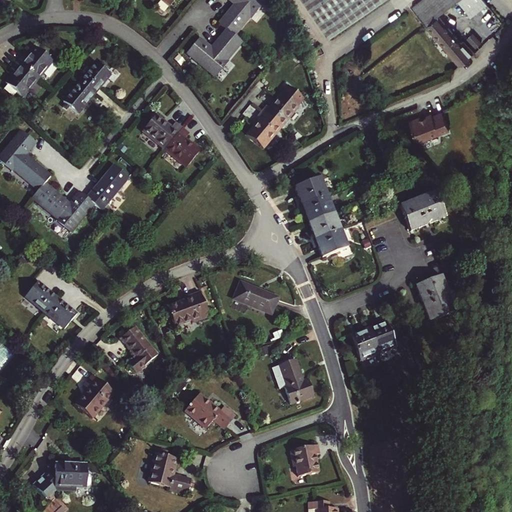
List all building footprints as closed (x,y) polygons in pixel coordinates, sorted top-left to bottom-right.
[(234,35),(250,16),(262,2),(260,0),(230,0),(235,4),(237,6),(235,9),(232,7),(219,23),(227,30),(234,35)] [(300,0),(331,41),(386,0),(300,0)] [(461,0),(474,15),(489,2),(487,0),(421,0),(414,7),(416,10),(429,26),(440,16),(459,0),(461,0)] [(250,16),(252,18),(264,3),(262,2),(250,16)] [(462,63),(475,51),(465,40),(462,42),(440,16),(429,26),(462,63)] [(213,75),(225,60),(241,41),(234,35),(227,30),(214,45),(216,46),(213,49),(211,48),(198,38),(186,52),(213,75)] [(474,31),(468,36),(477,46),(482,41),(474,31)] [(18,61),(39,79),(54,60),(38,46),(28,58),(23,54),(18,61)] [(213,75),(215,77),(227,62),(225,60),(213,75)] [(40,90),(34,85),(39,79),(18,61),(12,67),(16,71),(7,82),(9,84),(8,85),(8,86),(8,88),(8,89),(9,91),(11,92),(12,92),(14,92),(15,91),(16,90),(25,97),(27,98),(29,99),(30,99),(32,98),(33,97),(40,90)] [(81,81),(95,93),(111,74),(97,62),(81,81)] [(34,85),(40,90),(45,83),(39,79),(34,85)] [(64,101),(78,113),(95,93),(81,81),(64,101)] [(263,112),(282,128),(300,108),(283,93),(271,108),(268,105),(263,112)] [(418,142),(451,130),(443,110),(431,114),(431,112),(409,120),(418,142)] [(248,135),(265,149),(282,128),(263,112),(257,118),(260,120),(248,135)] [(141,135),(162,153),(180,131),(174,125),(170,130),(156,118),(141,135)] [(45,183),(52,175),(27,155),(37,142),(22,130),(0,157),(14,169),(39,190),(45,183)] [(162,153),(184,171),(198,153),(182,141),(186,136),(180,131),(162,153)] [(377,139),(380,147),(391,142),(388,134),(377,139)] [(384,154),(394,150),(392,145),(382,149),(384,154)] [(0,160),(13,171),(14,169),(0,157),(0,156),(0,160)] [(95,203),(102,209),(129,177),(114,164),(95,188),(87,197),(95,203)] [(303,204),(328,194),(321,176),(296,186),(303,204)] [(58,217),(74,230),(95,203),(87,197),(81,191),(70,203),(45,183),(39,190),(33,197),(58,217)] [(411,230),(447,217),(437,192),(401,206),(411,230)] [(309,221),(335,211),(328,194),(303,204),(309,221)] [(316,239),(342,229),(335,211),(309,221),(316,239)] [(72,232),(74,230),(58,217),(56,220),(72,232)] [(323,256),(348,246),(342,229),(316,239),(323,256)] [(431,320),(456,310),(443,274),(417,285),(431,320)] [(26,295),(46,311),(58,297),(38,281),(26,295)] [(236,299),(272,313),(278,298),(242,283),(236,299)] [(194,322),(209,316),(200,291),(184,297),(185,300),(169,306),(176,326),(192,320),(194,322)] [(66,328),(78,314),(58,297),(46,311),(66,328)] [(379,353),(397,346),(387,320),(369,327),(379,353)] [(136,372),(157,354),(135,326),(122,337),(137,355),(129,362),(136,372)] [(362,360),(379,353),(369,327),(352,334),(362,360)] [(288,404),(316,395),(310,379),(305,380),(298,359),(274,368),(277,375),(284,373),(289,387),(283,389),(288,404)] [(77,404),(95,417),(115,392),(93,374),(84,386),(88,389),(77,404)] [(224,428),(235,414),(224,405),(220,410),(199,393),(186,410),(208,427),(214,420),(224,428)] [(299,474),(319,470),(316,454),(320,453),(318,443),(290,449),(294,466),(297,465),(299,474)] [(190,479),(172,474),(176,458),(155,452),(148,480),(169,486),(169,489),(186,493),(190,479)] [(75,486),(87,486),(87,484),(89,484),(91,482),(91,479),(89,477),(87,477),(88,464),(56,463),(56,475),(49,475),(48,473),(44,477),(35,485),(46,498),(55,489),(75,490),(75,486)] [(334,511),(334,508),(330,508),(330,501),(308,501),(309,508),(317,508),(316,511),(334,511)]
